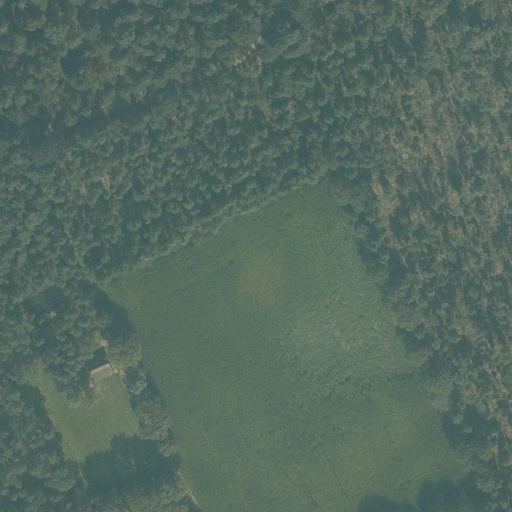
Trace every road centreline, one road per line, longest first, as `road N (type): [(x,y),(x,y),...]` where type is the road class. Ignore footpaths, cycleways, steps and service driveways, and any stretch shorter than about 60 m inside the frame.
road 1 (unclassified): [(0,146),(250,44),(283,0)]
road 2 (track): [(193,511),(114,335)]
